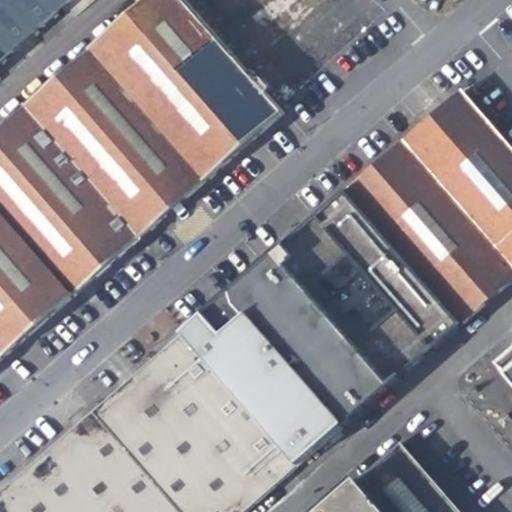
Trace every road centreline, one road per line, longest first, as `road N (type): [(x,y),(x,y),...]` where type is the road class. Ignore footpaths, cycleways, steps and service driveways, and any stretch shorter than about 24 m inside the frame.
road 1 (residential): [(0,428),(434,49)]
road 2 (residential): [(429,381),(281,511)]
road 3 (residential): [(106,0),(0,93)]
road 4 (residential): [(511,478),(429,381)]
